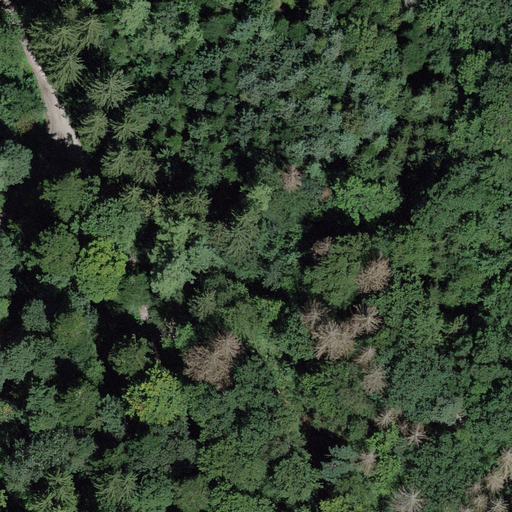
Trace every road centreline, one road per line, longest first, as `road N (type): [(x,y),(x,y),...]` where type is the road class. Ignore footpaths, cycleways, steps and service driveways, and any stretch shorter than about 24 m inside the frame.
road 1 (track): [(229,511),(81,150),(5,0)]
road 2 (track): [(331,511),(352,452),(390,394),(511,278)]
road 3 (track): [(0,231),(62,118)]
